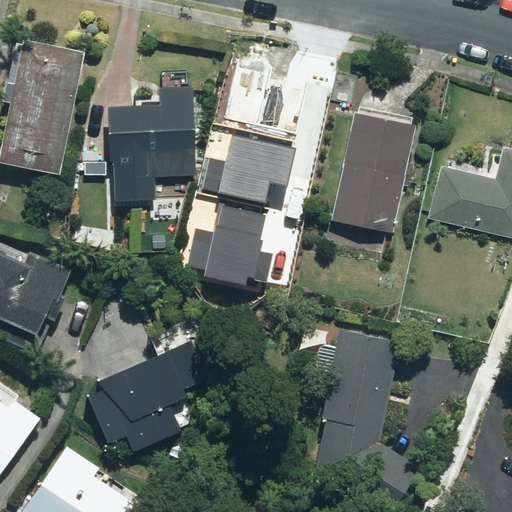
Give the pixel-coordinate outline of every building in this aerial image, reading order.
[(84,52),(24,40),(14,85),(6,83),(2,102),(10,103),(0,150),(0,162),(60,175),(84,52)] [(159,105),(107,107),(109,161),(113,161),(115,201),(156,200),(154,163),(195,161),(192,86),(159,87),(159,105)] [(415,126),(353,113),(331,220),(393,233),(415,126)] [(237,124),(211,242),(275,255),(300,137),(290,135),(291,130),(249,121),(248,126),(237,124)] [(440,166),(428,218),(511,238),(511,149),(502,147),(500,156),(492,154),(489,170),(447,160),(445,167),(440,166)] [(0,336),(37,354),(54,318),(55,319),(64,300),(58,298),(71,271),(30,252),(25,264),(0,253),(0,336)] [(401,343),(339,330),(308,479),(380,511),(392,511),(420,467),(380,442),(401,343)] [(190,340),(98,381),(103,390),(87,397),(107,444),(125,436),(132,451),(181,430),(169,404),(186,397),(182,389),(207,378),(190,340)] [(0,474),(40,418),(15,400),(19,395),(0,381),(0,474)] [(67,446),(21,511),(132,511),(137,505),(93,475),(98,467),(67,446)]
